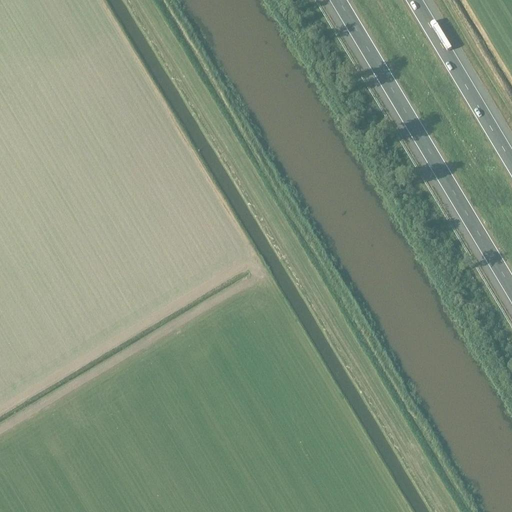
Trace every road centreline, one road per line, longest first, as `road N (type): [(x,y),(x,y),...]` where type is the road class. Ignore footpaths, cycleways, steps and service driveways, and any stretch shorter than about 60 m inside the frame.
road 1 (motorway): [(337,0),(511,290)]
road 2 (motorway): [(511,163),(413,0)]
